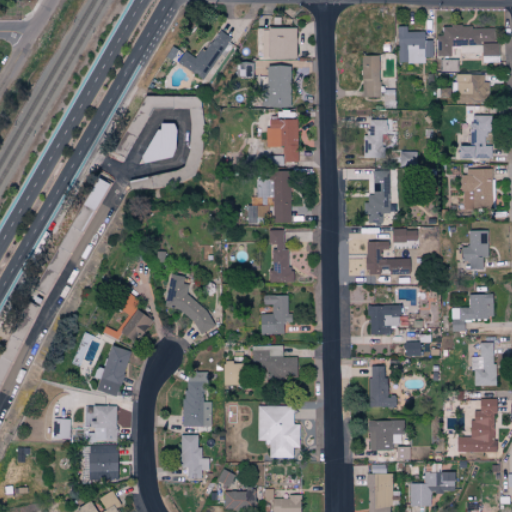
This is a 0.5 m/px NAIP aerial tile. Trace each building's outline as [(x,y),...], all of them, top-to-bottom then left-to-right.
[(431,40),(423,41),(423,31),(406,32),(406,26),(396,27),(396,60),(432,59),(431,40)] [(498,55),(498,44),(493,43),(494,28),(441,26),(441,36),(436,36),(436,56),(451,57),(451,46),(459,46),(459,54),(498,55)] [(255,59),(295,59),(295,28),(256,28),(255,59)] [(194,57),(183,51),(176,63),(203,79),(229,37),(218,30),(206,50),(200,47),(194,57)] [(360,97),(378,97),(378,56),(360,56),(360,97)] [(252,77),(252,62),(235,62),(235,77),(252,77)] [(264,107),(290,107),(289,66),(263,66),(264,107)] [(488,82),(482,82),(483,75),(456,74),(456,94),(471,94),(471,98),(487,98),(488,82)] [(187,109),(187,156),(179,171),(169,171),(169,181),(189,181),(201,157),(202,97),(142,97),(114,152),(125,158),(150,108),(187,109)] [(455,158),(490,159),(490,146),(483,146),(484,137),(490,137),(490,116),(469,115),(468,146),(456,146),(455,158)] [(265,147),(282,147),(282,162),(297,162),(296,119),(265,120),(265,147)] [(362,158),(385,157),(384,120),(367,120),(368,134),(361,134),(362,158)] [(148,160),(173,161),(174,124),(149,123),(148,160)] [(491,169),(461,170),(462,208),(491,207),(491,169)] [(388,214),(388,170),(371,170),(372,195),(363,195),(364,214),(366,214),(366,224),(381,223),(380,214),(388,214)] [(271,181),(272,223),(290,222),(289,171),(269,171),(269,181),(271,181)] [(34,290),(46,296),(106,182),(94,176),(34,290)] [(255,198),(257,198),(258,217),(268,217),(267,181),(255,181),(255,198)] [(245,206),(246,224),(255,223),(255,206),(245,206)] [(391,242),(416,242),(416,230),(391,229),(391,242)] [(282,230),(267,231),(267,244),(270,244),(270,283),(292,282),(292,269),(287,269),(286,250),(282,250),(282,230)] [(467,231),(467,247),(460,247),(460,261),(468,261),(467,269),(481,270),(481,258),(486,258),(487,231),(467,231)] [(408,259),(379,260),(379,251),(386,251),(386,242),(364,242),(365,275),(381,274),(381,275),(408,274),(408,259)] [(164,310),(198,314),(196,329),(208,330),(211,304),(185,301),(187,284),(182,284),(183,276),(168,275),(164,310)] [(467,295),(468,308),(451,308),(451,332),(463,331),(463,320),(492,319),(491,294),(467,295)] [(282,335),(282,323),(290,323),(290,314),(286,314),(286,296),(261,295),(261,305),(271,305),(270,315),(258,314),(258,334),(282,335)] [(0,381),(34,306),(22,301),(0,348),(0,381)] [(366,306),(367,335),(388,335),(388,326),(398,326),(398,306),(366,306)] [(135,334),(139,337),(151,322),(135,310),(118,333),(129,341),(135,334)] [(404,356),(418,355),(417,350),(411,350),(411,347),(418,347),(418,343),(404,343),(404,356)] [(471,386),(493,386),(494,343),(478,343),(478,358),(471,358),(471,386)] [(95,391),(116,397),(129,352),(109,346),(102,369),(95,367),(92,378),(98,380),(95,391)] [(251,363),(259,363),(259,369),(266,369),(266,378),(296,378),(296,357),(281,357),(281,346),(250,346),(251,363)] [(222,386),(239,385),(238,362),(221,363),(222,386)] [(394,407),(393,397),(386,397),(386,367),(367,367),(368,408),(394,407)] [(183,427),(210,427),(210,402),(204,402),(204,373),(183,373),(183,427)] [(470,437),(455,437),(455,452),(494,452),(494,399),(479,399),(479,411),(470,411),(470,437)] [(115,406),(92,406),(91,434),(86,433),(86,441),(115,441),(115,406)] [(292,458),(292,448),(298,448),(298,425),(292,425),(292,407),(256,406),(256,441),(268,441),(268,458),(292,458)] [(69,439),(70,419),(52,419),(51,439),(69,439)] [(391,451),(392,443),(401,444),(401,421),(368,421),(367,450),(391,451)] [(196,435),(179,436),(179,468),(185,468),(185,480),(199,480),(199,470),(207,470),(207,459),(200,459),(200,448),(196,448),(196,435)] [(87,446),(87,480),(116,480),(116,445),(87,446)] [(233,475),(221,469),(215,482),(228,487),(233,475)] [(453,492),(453,473),(423,472),(423,484),(409,484),(408,506),(430,506),(430,492),(453,492)] [(365,511),(389,511),(390,475),(366,474),(365,511)] [(253,489),(245,489),(245,492),(222,492),(222,511),(254,510),(253,489)] [(77,511),(116,511),(114,509),(119,506),(111,491),(97,499),(104,511),(101,511),(94,511),(89,501),(76,509),(77,511)] [(271,499),(271,511),(298,511),(298,495),(286,495),(286,499),(271,499)]
